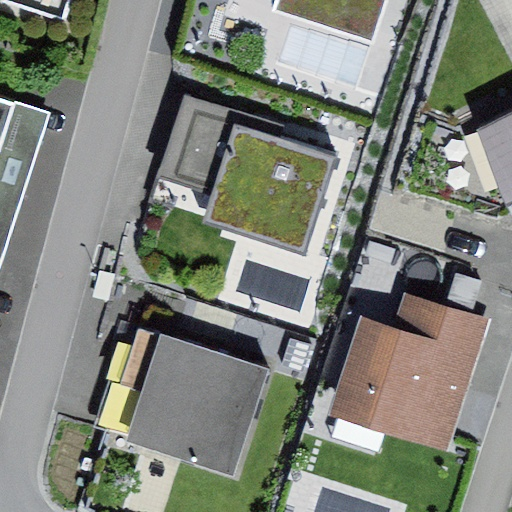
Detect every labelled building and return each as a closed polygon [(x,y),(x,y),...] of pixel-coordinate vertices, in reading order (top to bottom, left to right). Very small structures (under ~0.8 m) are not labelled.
[(12,0),(67,17),(72,0),(12,0)] [(274,0),(273,4),(373,36),(385,0),(274,0)] [(285,122),(184,91),(158,175),(211,192),(203,215),(306,248),(336,152),(281,135),(285,122)] [(0,247),(47,113),(0,96),(0,247)] [(511,99),(479,116),(511,181),(511,99)] [(400,326),(353,312),(325,408),(455,446),(493,319),(410,295),(400,326)] [(271,366),(162,331),(160,335),(120,322),(112,348),(116,349),(91,428),(236,474),(271,366)]
